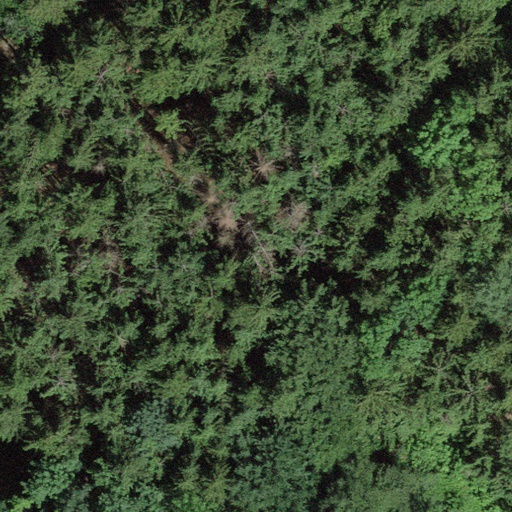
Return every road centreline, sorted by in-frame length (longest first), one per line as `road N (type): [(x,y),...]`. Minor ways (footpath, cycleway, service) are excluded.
road 1 (motorway): [(199,511),(511,2)]
road 2 (motorway): [(219,0),(0,357)]
